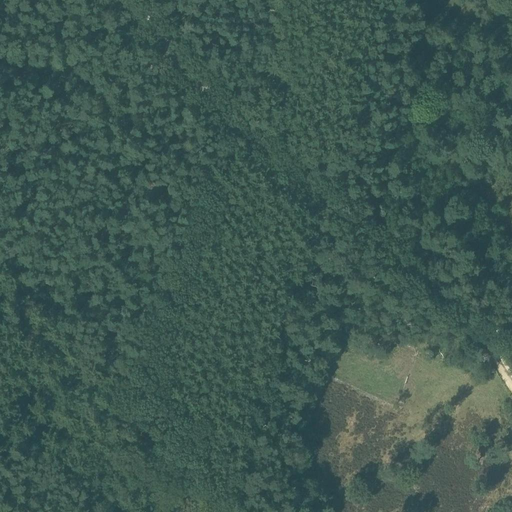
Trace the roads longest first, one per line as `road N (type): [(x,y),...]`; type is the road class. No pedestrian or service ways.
road 1 (unknown): [(166,48),(315,192),(511,350)]
road 2 (track): [(82,511),(213,145)]
road 3 (unknown): [(0,272),(127,402),(87,511)]
road 4 (unknown): [(123,0),(166,48),(117,94),(59,131),(0,154)]
road 5 (track): [(174,47),(115,101),(57,137),(0,158)]
road 6 (track): [(121,410),(219,511)]
